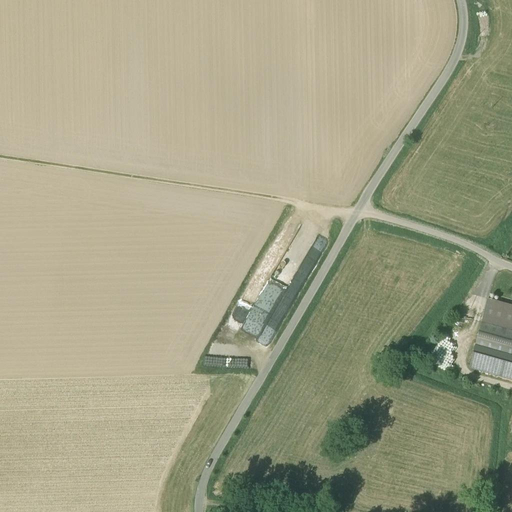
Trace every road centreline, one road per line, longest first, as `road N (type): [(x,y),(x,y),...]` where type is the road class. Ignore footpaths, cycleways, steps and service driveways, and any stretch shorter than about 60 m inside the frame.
road 1 (unclassified): [(461,0),(452,63),(215,455),(201,511)]
road 2 (track): [(0,158),(358,211)]
